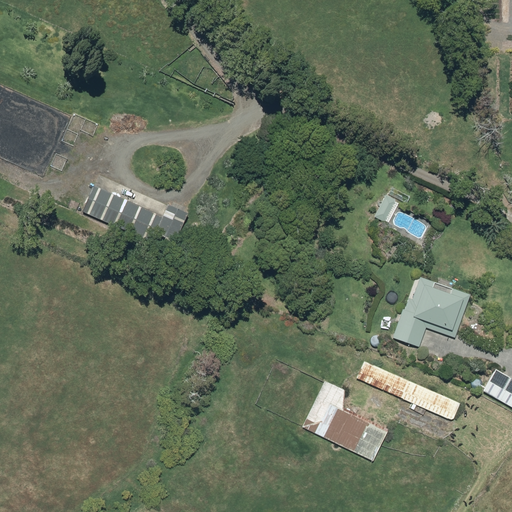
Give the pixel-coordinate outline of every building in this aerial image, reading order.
[(173,202),(90,172),(77,210),(160,240),(173,202)] [(371,216),(386,226),(400,205),(385,195),(371,216)] [(456,292),(411,274),(389,332),(407,339),(415,320),(441,330),(456,292)] [(355,358),(348,375),(444,415),(451,399),(355,358)] [(511,380),(485,365),(473,385),(511,407),(511,380)] [(337,393),(313,381),(292,423),(361,457),(375,429),(330,406),(337,393)]
